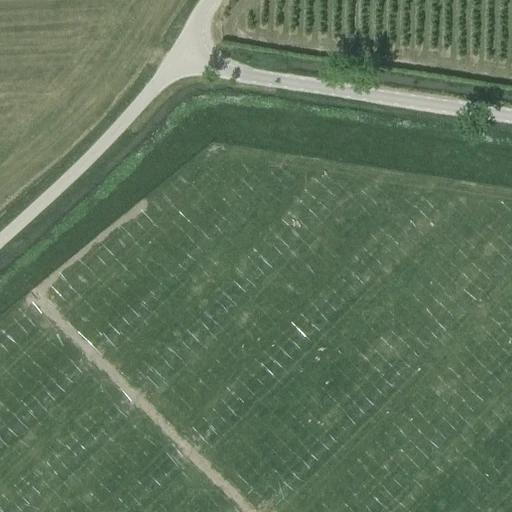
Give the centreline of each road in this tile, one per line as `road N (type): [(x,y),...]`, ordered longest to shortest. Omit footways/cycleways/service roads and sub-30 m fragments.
road 1 (unclassified): [(511,117),(173,58)]
road 2 (unclassified): [(0,240),(125,119),(173,58)]
